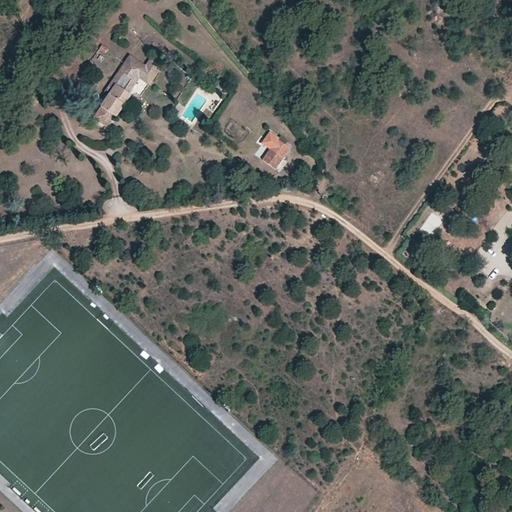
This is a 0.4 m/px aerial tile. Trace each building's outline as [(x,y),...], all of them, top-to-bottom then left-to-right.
[(100,47),(98,51),(103,55),(106,51),(100,47)] [(111,84),(115,87),(128,68),(131,64),(142,72),(145,68),(130,57),(111,84)] [(128,68),(141,77),(142,75),(151,81),(161,68),(150,60),(145,68),(142,72),(131,64),(128,68)] [(113,121),(131,95),(129,93),(125,90),(132,79),(137,82),(141,77),(128,68),(115,87),(111,93),(107,99),(91,121),(104,130),(111,120),(113,121)] [(150,83),(151,81),(142,75),(141,77),(150,83)] [(129,93),(137,82),(132,79),(125,90),(129,93)] [(107,90),(111,93),(115,87),(111,84),(107,90)] [(107,99),(111,93),(107,90),(103,96),(107,99)] [(26,114),(37,104),(27,92),(15,102),(26,114)] [(263,143),(271,149),(278,139),(279,140),(279,139),(271,133),(263,143)] [(279,139),(279,140),(285,145),(288,141),(281,136),(279,139)] [(271,149),(263,160),(275,169),(290,148),(285,145),(279,140),(278,139),(271,149)] [(433,213),(422,227),(430,234),(441,220),(433,213)]
